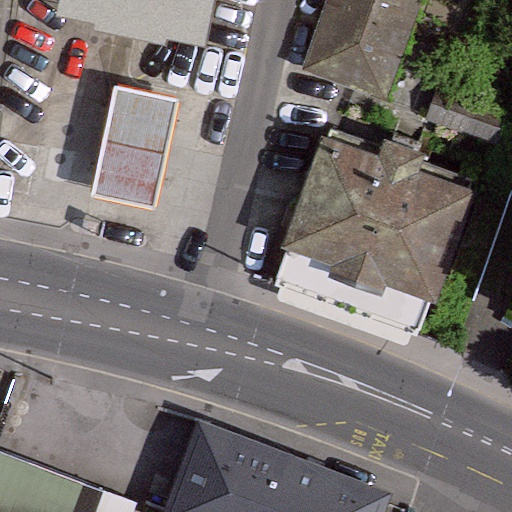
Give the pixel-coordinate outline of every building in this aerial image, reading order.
[(220,0),(64,0),(61,19),(212,47),(220,0)] [(337,0),(319,76),(403,98),(427,0),(337,0)] [(110,76),(84,185),(154,202),(180,93),(110,76)] [(282,298),(428,341),(470,197),(323,155),(282,298)] [(392,511),(398,496),(209,429),(179,511),(392,511)] [(0,511),(134,511),(141,486),(0,451),(0,511)]
